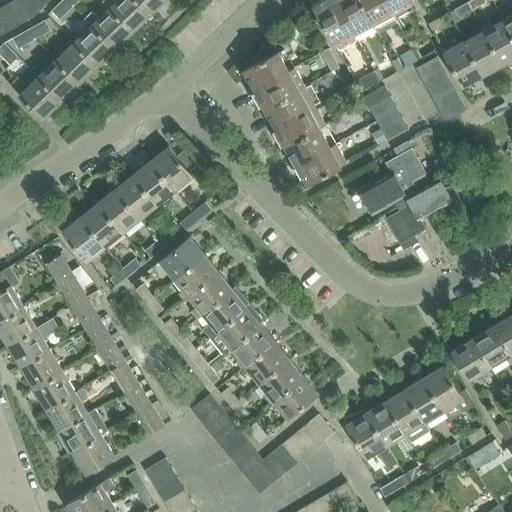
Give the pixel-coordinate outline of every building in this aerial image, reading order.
[(17,0),(14,0),(5,5),(17,25),(31,17),(17,0)] [(35,0),(17,0),(31,17),(42,6),(35,0)] [(73,5),(68,0),(60,0),(51,9),(59,18),(73,5)] [(134,0),(115,0),(107,8),(131,33),(149,15),(134,0)] [(134,0),(149,15),(164,0),(134,0)] [(354,35),(334,0),(321,0),(312,5),(335,45),(354,35)] [(359,0),(334,0),(354,35),(373,24),(359,0)] [(383,0),(359,0),(373,24),(392,14),(383,0)] [(409,0),(383,0),(392,14),(411,3),(409,0)] [(486,0),(470,0),(469,1),(473,9),(488,1),(486,0)] [(473,9),(469,1),(455,8),(459,16),(473,9)] [(5,5),(0,8),(0,17),(7,31),(17,25),(5,5)] [(92,10),(83,19),(90,26),(114,50),(131,33),(107,8),(99,17),(92,10)] [(428,21),(433,30),(448,21),(444,13),(428,21)] [(511,13),(502,19),(511,36),(511,13)] [(45,19),(30,27),(36,37),(51,29),(45,19)] [(511,36),(502,19),(482,29),(502,64),(511,58),(511,36)] [(90,26),(72,43),(96,67),(114,50),(90,26)] [(36,37),(30,27),(13,37),(18,47),(36,37)] [(482,29),(463,40),(482,75),(502,64),(482,29)] [(482,75),(463,40),(443,52),(462,86),(482,75)] [(0,47),(0,54),(10,64),(19,57),(5,43),(0,47)] [(72,43),(54,60),(78,85),(96,67),(72,43)] [(242,70),(253,89),(294,67),(283,47),(242,70)] [(327,48),(321,52),(324,58),(332,53),(328,47),(327,48)] [(415,47),(411,49),(416,59),(417,60),(421,58),(415,47)] [(414,68),(420,79),(441,67),(435,56),(414,68)] [(54,60),(36,78),(60,102),(78,85),(54,60)] [(253,89),(263,108),(304,86),(294,67),(253,89)] [(420,79),(426,89),(447,77),(441,67),(420,79)] [(378,68),(374,70),(379,80),(383,78),(378,68)] [(17,90),(24,83),(17,76),(10,83),(17,90)] [(426,89),(433,100),(454,89),(447,77),(426,89)] [(60,102),(36,78),(18,95),(42,120),(60,102)] [(362,97),(368,108),(389,96),(383,85),(362,97)] [(263,108),(273,127),(315,104),(304,86),(263,108)] [(433,100),(438,110),(460,99),(454,89),(433,100)] [(368,108),(373,118),(395,106),(389,96),(368,108)] [(460,99),(438,110),(444,121),(465,109),(460,99)] [(273,127),(284,146),(325,123),(315,104),(273,127)] [(379,128),(379,129),(400,117),(395,106),(373,118),(379,128)] [(400,117),(379,129),(385,139),(406,128),(400,117)] [(284,146),(294,165),(335,142),(325,123),(284,146)] [(379,128),(370,133),(376,144),(385,139),(379,129),(379,128)] [(385,162),(390,170),(391,170),(405,195),(415,189),(414,188),(410,180),(424,172),(406,141),(396,147),(399,154),(385,162)] [(335,142),(294,165),(305,184),(346,162),(335,142)] [(168,145),(150,160),(174,190),(192,175),(168,145)] [(443,155),(434,160),(439,170),(448,165),(443,155)] [(150,160),(132,174),(157,204),(174,190),(150,160)] [(371,214),(394,202),(405,195),(391,170),(390,170),(350,193),(356,204),(363,200),(371,214)] [(132,174),(115,188),(140,218),(157,204),(132,174)] [(415,189),(405,195),(419,220),(420,219),(457,198),(452,186),(446,190),(437,176),(414,188),(415,189)] [(115,188),(97,202),(122,233),(140,218),(115,188)] [(405,195),(394,202),(398,210),(385,218),(402,249),(413,242),(410,236),(424,228),(420,219),(419,220),(405,195)] [(208,198),(191,211),(197,218),(214,205),(208,198)] [(97,202),(80,216),(105,247),(122,233),(97,202)] [(191,211),(179,221),(184,228),(197,218),(191,211)] [(105,247),(80,216),(62,231),(87,261),(105,247)] [(171,228),(158,239),(164,246),(177,236),(171,228)] [(159,261),(174,279),(204,254),(190,236),(159,261)] [(164,246),(158,239),(144,249),(150,256),(164,246)] [(204,254),(174,279),(182,290),(178,293),(184,300),(188,297),(218,272),(204,254)] [(45,263),(59,285),(73,276),(60,255),(45,263)] [(136,256),(121,268),(127,275),(142,263),(136,256)] [(0,272),(0,321),(23,307),(10,285),(19,280),(11,266),(2,271),(0,272)] [(127,275),(121,268),(110,277),(116,284),(127,275)] [(197,318),(202,314),(233,289),(218,272),(188,297),(195,306),(191,310),(197,318)] [(59,285),(72,307),(86,298),(73,276),(59,285)] [(136,288),(145,299),(153,293),(143,282),(136,288)] [(233,289),(202,314),(209,323),(203,328),(210,337),(250,304),(236,286),(233,289)] [(153,293),(145,299),(156,313),(164,307),(153,293)] [(72,307),(85,328),(99,319),(86,298),(72,307)] [(250,304),(210,337),(224,354),(230,349),(261,324),(264,321),(250,304)] [(0,321),(0,334),(7,346),(36,328),(23,307),(0,321)] [(511,314),(494,325),(511,354),(511,353),(511,314)] [(164,323),(172,333),(180,327),(171,316),(164,323)] [(85,328),(98,349),(112,340),(99,319),(85,328)] [(261,324),(230,349),(238,358),(235,361),(242,368),(244,366),(275,341),(261,324)] [(494,325),(473,338),(490,367),(511,354),(494,325)] [(172,333),(188,352),(196,346),(180,327),(172,333)] [(7,346),(20,367),(49,349),(36,328),(7,346)] [(490,367),(473,338),(451,351),(468,380),(490,367)] [(98,349),(110,370),(125,361),(112,340),(98,349)] [(244,366),(259,383),(289,358),(275,341),(244,366)] [(188,352),(202,370),(210,364),(196,346),(188,352)] [(20,367),(33,388),(62,371),(49,349),(20,367)] [(289,358),(259,383),(267,393),(263,395),(270,403),(273,400),(303,376),(289,358)] [(216,359),(210,364),(202,370),(213,383),(221,377),(216,372),(222,367),(216,359)] [(110,370),(123,391),(138,383),(125,361),(110,370)] [(443,365),(423,377),(443,411),(445,410),(449,417),(474,402),(465,387),(459,391),(443,365)] [(33,388),(46,410),(75,392),(62,371),(33,388)] [(303,376),(273,400),(287,418),(318,394),(303,376)] [(423,377),(404,389),(424,423),(443,411),(423,377)] [(123,391),(136,413),(151,404),(138,383),(123,391)] [(220,392),(230,404),(237,398),(227,386),(220,392)] [(46,410),(59,431),(88,413),(80,401),(87,396),(82,387),(75,392),(46,410)] [(404,389),(384,401),(409,441),(428,429),(424,423),(404,389)] [(190,410),(197,418),(216,403),(209,394),(190,410)] [(237,398),(230,404),(241,418),(248,412),(237,398)] [(384,401),(365,413),(386,446),(398,439),(405,451),(412,446),(409,441),(384,401)] [(197,418),(205,428),(224,413),(216,403),(197,418)] [(151,404),(136,413),(149,434),(164,425),(151,404)] [(59,431),(56,432),(69,454),(72,452),(87,442),(101,434),(105,432),(97,418),(101,416),(96,408),(88,413),(74,421),(59,431)] [(345,425),(341,428),(360,459),(365,456),(366,459),(379,450),(389,466),(396,462),(386,446),(365,413),(363,409),(353,414),(352,413),(343,418),(347,424),(345,425)] [(205,428),(213,437),(231,422),(224,413),(205,428)] [(309,421),(325,440),(333,433),(318,414),(309,421)] [(497,423),(506,438),(511,433),(511,429),(505,418),(497,423)] [(267,434),(256,421),(248,427),(259,440),(267,434)] [(300,429),(315,448),(325,440),(309,421),(300,429)] [(213,437),(221,447),(239,432),(231,422),(213,437)] [(468,433),(473,441),(486,433),(481,425),(468,433)] [(290,436),(306,456),(315,448),(300,429),(290,436)] [(221,447),(228,456),(246,441),(239,432),(221,447)] [(101,434),(72,452),(85,474),(114,456),(101,434)] [(280,444),(296,463),(306,456),(290,436),(280,444)] [(456,440),(443,448),(448,457),(461,449),(456,440)] [(246,441),(228,456),(235,465),(254,450),(246,441)] [(271,452),(287,471),(296,463),(280,444),(271,452)] [(448,457),(443,448),(430,456),(435,464),(448,457)] [(254,450),(235,465),(237,467),(243,474),(262,460),(254,450)] [(475,450),(467,455),(474,468),(483,463),(475,450)] [(270,469),(277,479),(287,471),(271,452),(262,460),(270,469)] [(144,470),(151,480),(171,467),(165,457),(144,470)] [(243,474),(251,484),(270,469),(262,460),(243,474)] [(404,472),(402,473),(408,482),(409,481),(424,472),(418,463),(404,472)] [(151,480),(157,490),(178,478),(171,467),(151,480)] [(136,469),(128,474),(136,487),(144,482),(136,469)] [(270,469),(251,484),(259,494),(277,479),(270,469)] [(402,473),(396,477),(402,486),(408,482),(402,473)] [(66,504),(71,511),(97,511),(112,504),(103,490),(113,484),(110,478),(66,504)] [(157,490),(163,501),(184,488),(178,478),(157,490)] [(430,479),(420,486),(425,493),(431,489),(433,493),(438,490),(430,479)] [(142,502),(145,508),(156,502),(144,482),(136,487),(144,501),(142,502)] [(346,482),(336,488),(349,508),(358,502),(346,482)] [(163,501),(169,511),(190,499),(184,488),(163,501)] [(336,488),(326,494),(336,511),(341,511),(349,508),(336,488)] [(336,511),(326,494),(315,500),(322,511),(336,511)] [(169,511),(190,511),(196,509),(190,499),(169,511)] [(322,511),(315,500),(304,507),(307,511),(322,511)] [(162,511),(156,502),(145,508),(147,511),(150,511),(151,511),(150,511),(162,511)]
